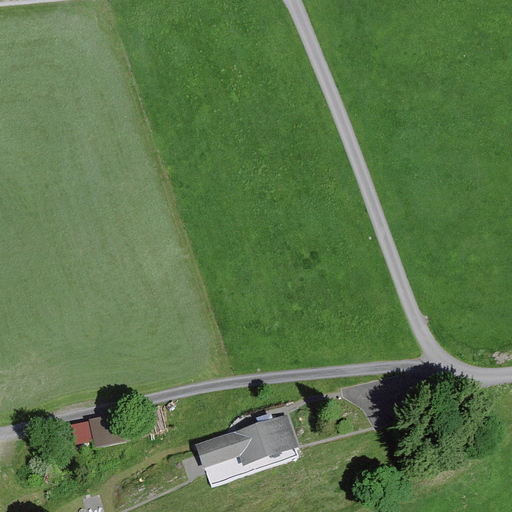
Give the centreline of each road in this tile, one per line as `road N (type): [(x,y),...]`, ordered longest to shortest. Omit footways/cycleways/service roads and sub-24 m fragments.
road 1 (track): [(511,374),(458,374),(437,363),(292,0)]
road 2 (track): [(437,363),(179,392),(0,435)]
